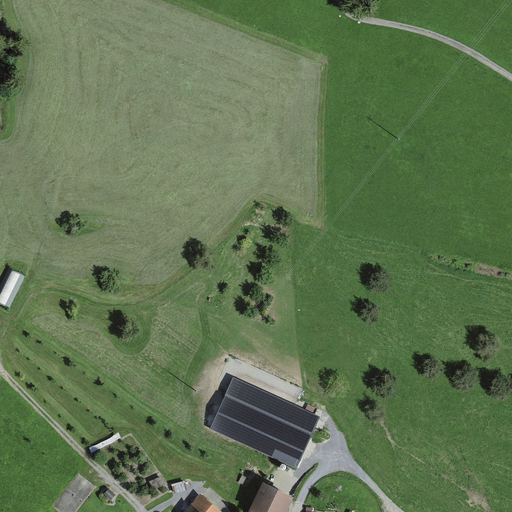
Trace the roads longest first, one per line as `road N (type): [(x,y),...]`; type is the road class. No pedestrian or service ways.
road 1 (track): [(0,360),(8,379),(144,511)]
road 2 (track): [(511,80),(453,42),(366,18),(342,0)]
road 3 (track): [(60,183),(0,344)]
